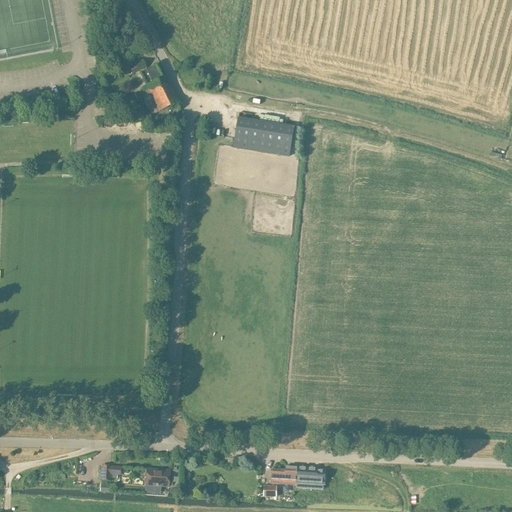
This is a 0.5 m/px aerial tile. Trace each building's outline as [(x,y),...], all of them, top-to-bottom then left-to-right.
[(142,61),(133,65),(129,68),(132,74),(145,67),(142,61)] [(177,103),(164,78),(161,79),(154,66),(141,74),(147,87),(133,94),(136,100),(141,98),(151,116),(177,103)] [(293,126),(239,117),(234,148),(288,157),(293,126)] [(120,468),(109,467),(101,466),(100,481),(108,481),(109,475),(119,475),(120,468)] [(297,467),(287,466),(287,471),(271,470),(270,485),(296,487),(297,481),(297,467)] [(317,468),(297,467),(297,481),(316,482),(317,468)] [(169,472),(161,471),(161,473),(146,472),(147,470),(146,470),(145,486),(168,488),(169,472)] [(276,487),(264,486),(264,497),(276,497),(276,487)]
